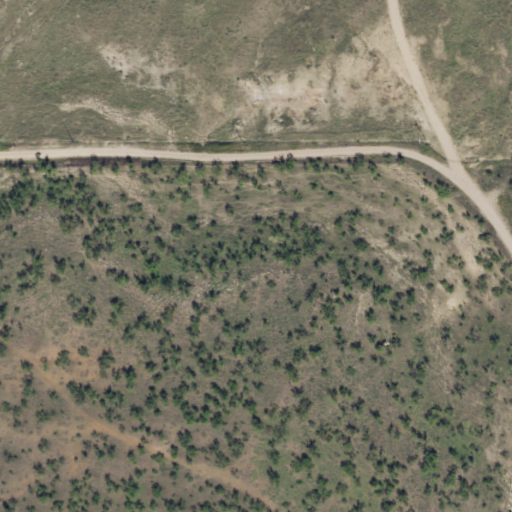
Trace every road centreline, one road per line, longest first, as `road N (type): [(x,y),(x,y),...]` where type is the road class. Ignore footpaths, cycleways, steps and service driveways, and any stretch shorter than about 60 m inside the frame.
road 1 (residential): [(0,157),(430,156)]
road 2 (residential): [(511,271),(399,100),(381,0)]
